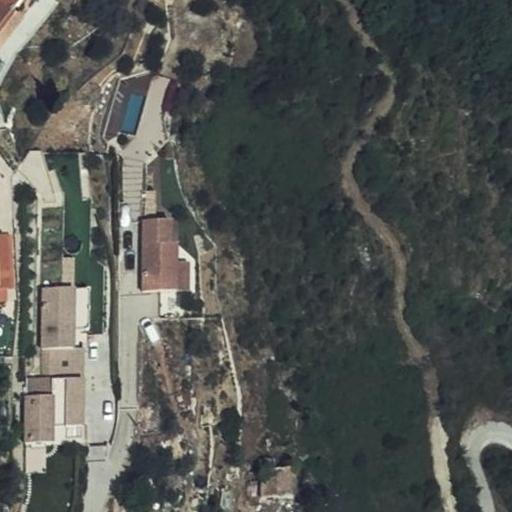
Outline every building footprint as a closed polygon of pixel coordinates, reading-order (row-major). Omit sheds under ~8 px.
[(0,0),(0,41),(19,18),(3,6),(8,0),(0,0)] [(151,298),(184,298),(186,252),(180,251),(180,228),(154,227),(151,298)] [(197,270),(185,270),(184,298),(196,299),(197,270)] [(56,423),(87,423),(86,284),(43,285),(43,374),(27,374),(27,441),(56,440),(56,423)] [(301,478),(265,479),(267,509),(304,508),(301,478)]
